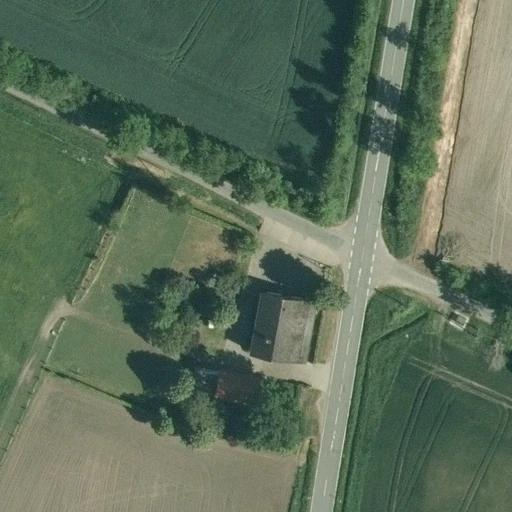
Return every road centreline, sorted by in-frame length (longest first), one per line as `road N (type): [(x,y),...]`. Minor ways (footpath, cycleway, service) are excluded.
road 1 (unclassified): [(365,258),(0,81)]
road 2 (secondary): [(405,0),(365,258)]
road 3 (secondary): [(365,258),(322,511)]
road 4 (unclassified): [(511,328),(365,258)]
